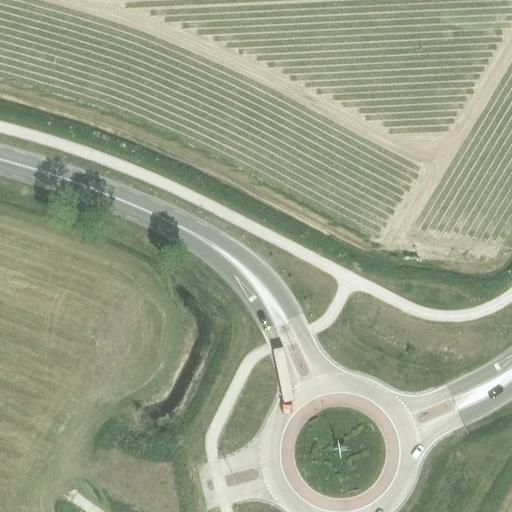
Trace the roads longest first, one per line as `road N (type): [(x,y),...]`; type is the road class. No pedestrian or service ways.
road 1 (primary): [(209,244),(126,203),(0,160)]
road 2 (primary): [(336,383),(265,277),(226,245),(209,244)]
road 3 (primary): [(209,244),(262,319),(285,368),(290,403)]
road 4 (primary): [(511,358),(425,402),(387,403)]
road 5 (primary): [(408,452),(511,389)]
